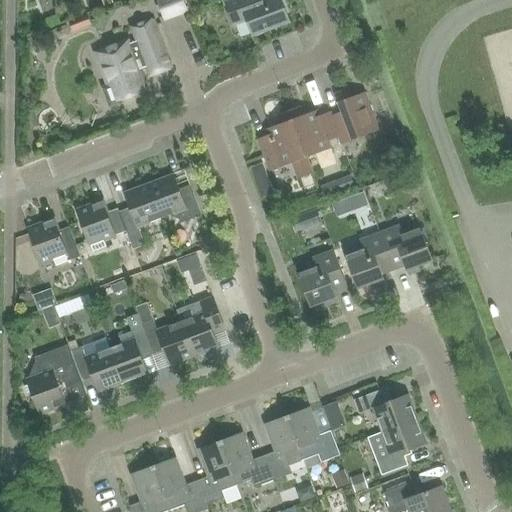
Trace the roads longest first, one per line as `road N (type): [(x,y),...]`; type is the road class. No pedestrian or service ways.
road 1 (residential): [(282,373),(420,321),(488,503)]
road 2 (residential): [(87,511),(65,453),(282,373)]
road 3 (residential): [(282,373),(244,270),(243,217),(202,110)]
road 4 (residential): [(0,187),(202,110)]
road 5 (residential): [(202,110),(224,92),(339,50),(321,0)]
